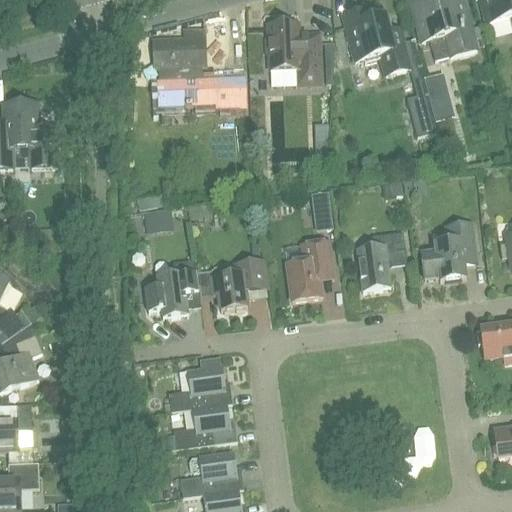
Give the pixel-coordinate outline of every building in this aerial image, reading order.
[(420,0),(408,3),(420,47),(428,45),(434,66),(476,54),(461,0),(452,0),(436,4),(434,0),(420,0)] [(511,0),(478,0),(486,28),(510,21),(511,26),(511,0)] [(342,23),(354,67),(379,60),(384,81),(410,74),(416,99),(407,102),(417,140),(440,135),(415,42),(402,45),(399,33),(389,36),(384,20),(370,24),(368,16),(342,23)] [(296,29),(267,31),(268,46),(265,49),(266,57),(269,59),(270,77),(297,75),(298,91),(320,89),(318,39),(303,40),(304,43),(297,43),(296,29)] [(201,84),(200,77),(200,71),(203,71),(202,36),(182,36),(183,46),(153,47),(154,73),(157,72),(159,111),(214,109),(214,113),(243,112),(241,82),(201,84)] [(326,88),(332,87),(335,47),(324,47),(326,88)] [(31,157),(31,170),(31,171),(57,169),(55,130),(37,131),(36,106),(4,108),(5,126),(0,126),(0,171),(12,171),(11,150),(18,149),(18,157),(31,157)] [(329,197),(313,199),(315,215),(331,213),(329,197)] [(162,200),(138,203),(140,215),(164,212),(162,200)] [(434,248),(435,256),(421,258),(425,284),(439,282),(439,286),(466,282),(464,271),(477,269),(471,227),(445,231),(447,246),(434,248)] [(390,267),(407,265),(403,237),(373,241),(364,253),(356,254),(362,296),(390,293),(387,270),(390,267)] [(511,241),(507,242),(507,247),(499,248),(501,263),(509,262),(511,276),(511,241)] [(287,269),(292,305),(292,306),(322,302),(319,285),(333,283),(328,246),(302,249),(304,266),(287,269)] [(73,280),(61,264),(44,277),(56,293),(73,280)] [(163,323),(188,320),(185,298),(188,294),(198,293),(194,265),(174,267),(166,278),(157,279),(158,292),(145,293),(148,317),(161,315),(163,323)] [(210,275),(213,299),(213,301),(219,300),(221,315),(247,312),(246,303),(256,302),(256,295),(266,293),(263,265),(214,272),(211,275),(210,275)] [(0,335),(17,319),(16,318),(0,309),(0,306),(9,288),(0,283),(0,335)] [(31,328),(5,346),(11,355),(14,363),(0,368),(0,398),(39,383),(31,362),(43,357),(31,328)] [(511,329),(480,334),(480,336),(476,337),(477,349),(482,349),(484,363),(503,360),(504,368),(511,366),(511,329)] [(227,409),(232,409),(230,395),(225,396),(222,371),(220,371),(219,363),(201,365),(202,373),(187,375),(190,395),(168,398),(171,417),(192,414),(192,413),(227,409)] [(34,451),(18,451),(18,435),(32,434),(31,409),(6,410),(7,424),(0,424),(0,454),(8,454),(9,468),(34,467),(34,451)] [(176,454),(237,446),(235,432),(230,433),(227,409),(192,413),(192,414),(195,433),(173,436),(174,440),(176,454)] [(511,431),(494,434),(497,463),(510,462),(511,463),(511,431)] [(88,458),(87,446),(76,447),(76,459),(88,458)] [(239,494),(239,495),(243,494),(242,480),(237,481),(233,456),(192,462),(189,466),(190,474),(194,478),(201,477),(201,481),(180,484),(182,502),(204,500),(204,499),(239,494)] [(39,467),(34,467),(9,468),(9,483),(0,483),(0,511),(20,511),(20,493),(40,493),(39,467)] [(240,511),(239,495),(239,494),(204,499),(204,500),(205,511),(240,511)] [(76,511),(89,511),(89,500),(76,500),(76,507),(76,511)]
